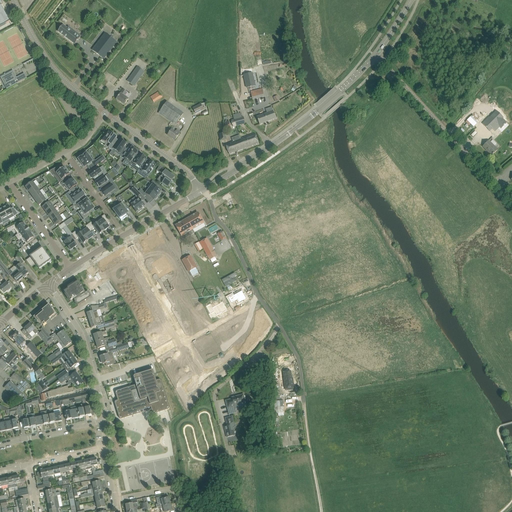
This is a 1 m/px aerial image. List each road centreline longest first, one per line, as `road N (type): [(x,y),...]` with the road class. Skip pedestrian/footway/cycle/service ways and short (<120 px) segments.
road 1 (track): [(208,196),(298,366),(321,511)]
road 2 (unclassified): [(511,204),(374,55)]
road 3 (tertiary): [(202,190),(339,92)]
road 4 (residential): [(105,421),(81,332),(47,283)]
road 5 (residential): [(106,112),(59,75),(13,0)]
road 6 (residential): [(202,190),(106,112)]
road 7 (residential): [(125,235),(185,340)]
